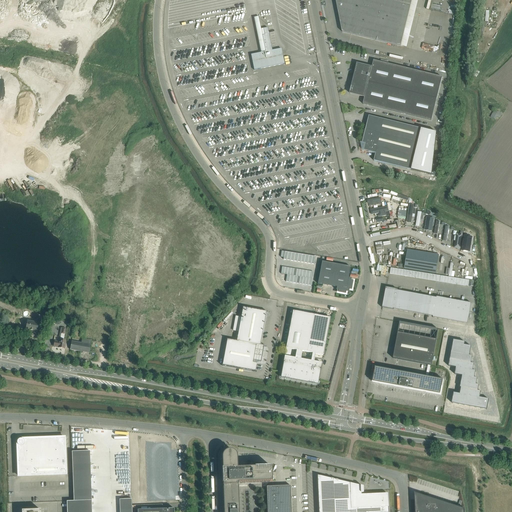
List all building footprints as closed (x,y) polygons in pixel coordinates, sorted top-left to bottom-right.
[(401,46),(411,0),(336,0),(337,0),(349,3),(345,20),(340,21),(342,32),(401,46)] [(268,28),(264,29),(263,29),(261,29),(260,23),(255,24),(261,53),(251,55),(254,70),(285,64),(281,49),(272,51),(268,28)] [(420,42),(419,47),(432,52),(434,46),(420,42)] [(363,104),(432,121),(442,77),(374,61),(372,68),(357,64),(350,94),(365,97),(363,104)] [(495,110),(491,118),(496,121),(500,113),(495,110)] [(369,116),(366,130),(362,144),(365,144),(364,150),(366,151),(376,153),(374,161),(411,170),(432,175),(436,147),(437,133),(421,129),(369,116)] [(383,203),(381,197),(367,200),(369,206),(383,203)] [(399,199),(397,205),(403,208),(406,201),(399,199)] [(411,222),(415,204),(409,203),(406,221),(411,222)] [(388,211),(387,207),(371,211),(372,214),(379,213),(380,216),(386,215),(385,212),(388,211)] [(136,259),(131,294),(150,296),(158,235),(135,232),(131,258),(136,259)] [(464,236),(462,251),(466,251),(469,252),(469,251),(470,251),(472,237),(464,236)] [(405,246),(413,246),(414,238),(405,238),(405,246)] [(407,250),(404,269),(436,274),(439,255),(407,250)] [(351,267),(322,261),(318,284),(337,287),(336,290),(338,290),(338,293),(346,294),(346,292),(349,292),(349,290),(351,290),(353,281),(351,281),(351,278),(349,278),(351,267)] [(103,289),(114,290),(116,275),(105,273),(103,289)] [(398,290),(386,288),(382,308),(394,310),(394,309),(429,316),(434,317),(434,318),(468,324),(471,303),(437,297),(437,298),(432,297),(398,291),(398,290)] [(267,312),(242,307),(242,308),(243,308),(237,341),(226,339),(226,340),(227,340),(223,365),(222,365),(222,366),(256,372),(255,371),(257,362),(261,362),(264,346),(260,346),(266,312),(267,312)] [(317,383),(320,368),(321,369),(322,363),(314,362),(315,354),(324,355),(330,318),(293,311),(283,362),(285,362),(282,376),(317,383)] [(25,321),(23,329),(32,331),(32,332),(41,334),(43,321),(38,320),(37,323),(25,321)] [(166,325),(165,331),(179,334),(180,328),(166,325)] [(55,341),(54,346),(59,347),(59,348),(64,348),(65,341),(63,340),(64,334),(65,334),(66,329),(62,328),(60,342),(55,341)] [(432,366),(436,341),(398,334),(393,359),(428,365),(430,366),(432,366)] [(80,341),(80,343),(72,341),(70,350),(89,353),(91,340),(82,338),(81,341),(80,341)] [(450,360),(449,367),(456,368),(455,375),(462,376),(461,382),(460,388),(461,388),(460,394),(454,393),(452,403),(458,404),(464,406),(470,407),(475,408),(481,409),(487,410),(489,400),(483,399),(480,398),(481,392),(478,391),(479,385),(476,385),(477,379),(475,378),(476,371),(473,371),(474,364),(471,363),(472,356),(469,356),(471,347),(465,345),(465,343),(459,341),(454,340),(451,353),(450,360)] [(443,380),(428,377),(430,366),(428,365),(426,377),(376,367),(373,382),(387,385),(388,384),(394,385),(394,386),(423,391),(426,391),(426,392),(440,395),(443,380)] [(22,439),(22,441),(22,440),(21,440),(20,440),(19,441),(18,442),(18,443),(18,444),(18,445),(17,445),(18,476),(67,474),(65,437),(22,439)] [(237,468),(237,457),(237,456),(237,455),(236,455),(236,454),(236,453),(235,453),(235,452),(234,452),(234,451),(233,451),(232,451),(232,450),(231,450),(230,450),(229,450),(228,450),(227,450),(227,451),(226,451),(225,451),(225,452),(224,452),(224,453),(223,453),(223,454),(222,455),(222,456),(222,457),(222,458),(223,511),(239,511),(238,483),(272,482),(272,467),(237,468)] [(92,511),(92,501),(90,451),(72,452),(74,501),(67,502),(67,511),(92,511)] [(363,486),(317,475),(318,511),(388,511),(388,507),(387,507),(387,494),(361,495),(361,492),(363,492),(363,490),(363,486)] [(291,511),(291,486),(267,487),(267,511),(291,511)] [(418,499),(415,499),(415,511),(464,511),(465,511),(465,509),(463,509),(421,495),(420,498),(418,499)] [(119,511),(132,511),(132,499),(119,499),(119,511)]
